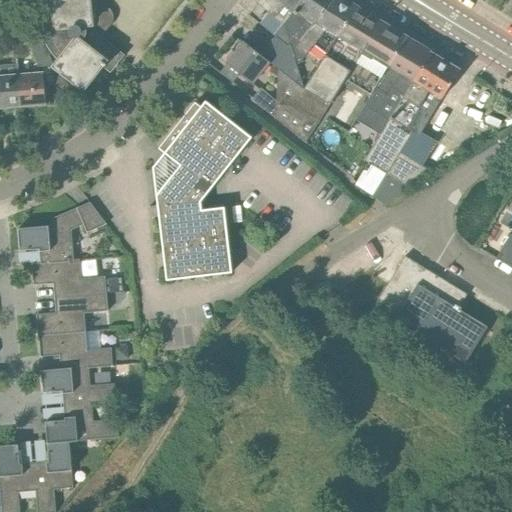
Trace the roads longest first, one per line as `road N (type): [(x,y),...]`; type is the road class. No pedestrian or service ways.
road 1 (residential): [(211,0),(67,153),(0,189)]
road 2 (track): [(112,511),(212,344),(280,285)]
road 3 (residential): [(0,401),(18,400),(0,189)]
road 4 (unclassified): [(280,285),(414,195)]
road 5 (unclassified): [(511,290),(434,230),(414,195)]
